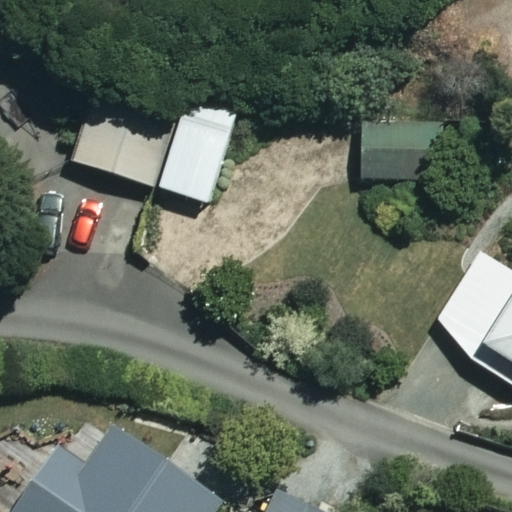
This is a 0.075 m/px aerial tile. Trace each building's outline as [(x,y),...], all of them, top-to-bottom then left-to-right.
[(77,172),(213,215),(245,109),(110,67),(77,172)] [(431,134),(370,129),(366,191),(426,196),(431,134)] [(511,276),(487,261),(440,335),(511,380),(511,276)] [(222,511),(121,446),(96,486),(66,467),(37,511),(222,511)] [(303,511),(285,502),(279,511),(303,511)]
